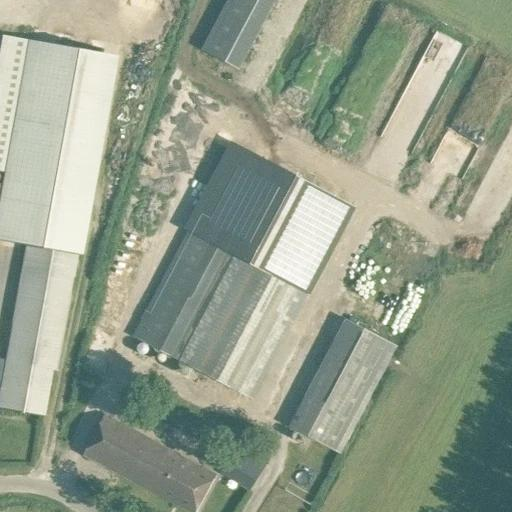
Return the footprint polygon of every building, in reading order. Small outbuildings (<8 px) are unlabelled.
[(223,0),(201,53),(238,69),(268,0),(223,0)] [(17,244),(29,246),(66,251),(102,54),(33,41),(32,42),(9,172),(0,220),(0,240),(17,243),(17,244)] [(236,144),(188,231),(244,261),(189,366),(239,392),(341,199),(236,144)] [(188,231),(132,336),(189,366),(244,261),(188,231)] [(78,254),(66,251),(29,246),(0,404),(0,408),(43,416),(52,369),(57,369),(78,254),(79,254),(79,253),(78,253),(78,254)] [(291,428),(292,428),(340,454),(397,346),(347,320),(309,391),(310,392),(291,428)] [(86,454),(195,511),(214,475),(105,417),(86,454)] [(230,451),(219,475),(251,490),(262,465),(230,451)]
